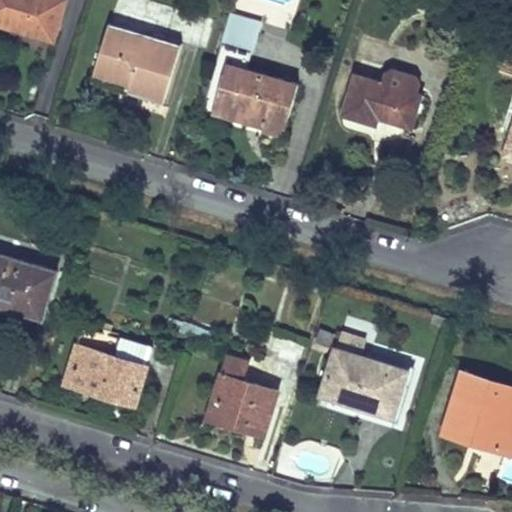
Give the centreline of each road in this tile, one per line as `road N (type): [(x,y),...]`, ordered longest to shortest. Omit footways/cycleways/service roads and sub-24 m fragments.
road 1 (residential): [(511,273),(409,262),(0,135)]
road 2 (residential): [(319,511),(0,414)]
road 3 (residential): [(0,468),(142,511)]
